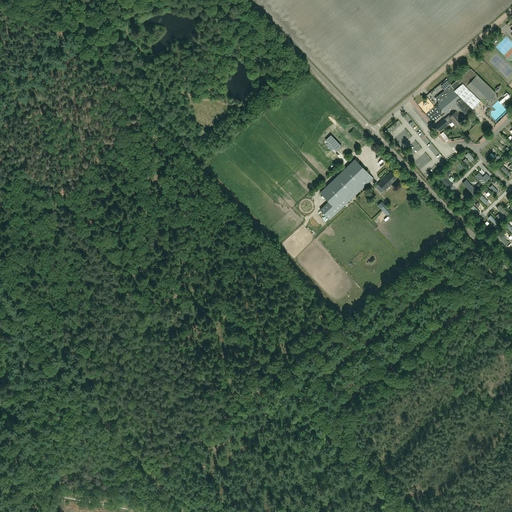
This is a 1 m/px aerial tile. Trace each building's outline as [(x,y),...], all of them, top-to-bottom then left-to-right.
[(511,41),(507,37),(497,47),(509,59),(511,56),(511,41)] [(465,115),(470,111),(481,100),(485,96),(489,99),(495,92),(470,69),(451,84),(444,90),(435,98),(439,103),(437,104),(445,113),(455,104),(465,115)] [(441,86),(444,90),(451,84),(448,80),(441,86)] [(435,126),(440,131),(448,124),(452,121),(456,126),(463,120),(456,112),(450,116),(449,115),(444,119),(435,126)] [(205,142),(206,138),(206,137),(204,136),(203,137),(200,136),(200,134),(198,134),(197,134),(195,138),(196,139),(198,140),(199,139),(199,140),(201,141),(201,140),(202,142),(204,142),(205,142)] [(326,139),(328,142),(334,148),(337,150),(341,146),(331,135),(326,139)] [(492,147),(490,149),(498,157),(500,155),(492,147)] [(329,219),(338,211),(373,178),(355,159),(320,192),(329,201),(320,210),(329,219)] [(459,171),(462,168),(460,166),(462,165),(458,161),(451,167),(455,171),(457,169),(459,171)] [(397,178),(391,172),(387,176),(378,184),(384,190),(397,178)] [(485,173),(482,176),(479,174),(476,177),(483,184),(489,177),(485,173)] [(442,180),(451,190),(455,187),(445,177),(442,180)] [(467,186),(474,192),(477,189),(470,183),(467,186)] [(381,202),(378,205),(381,208),(387,215),(390,212),(384,205),(381,202)] [(473,209),(478,216),(482,213),(476,206),(473,209)]
